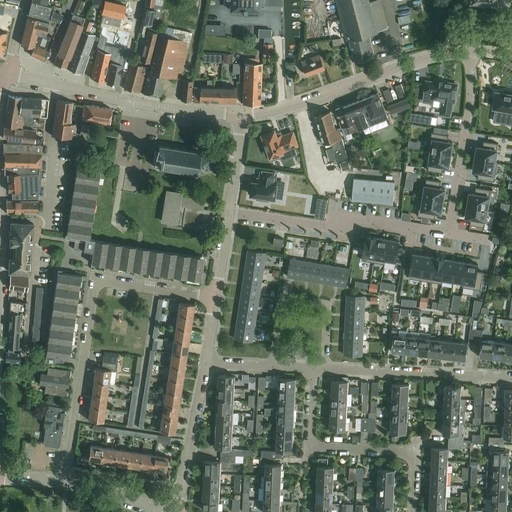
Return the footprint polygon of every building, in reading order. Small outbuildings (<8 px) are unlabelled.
[(79,15),(85,2),(79,0),(78,0),(74,13),(79,15)] [(98,51),(91,79),(104,82),(106,74),(108,75),(111,63),(111,62),(112,57),(113,53),(116,54),(125,56),(130,35),(118,32),(121,19),(123,19),(126,6),(105,0),(102,14),(103,15),(100,27),(102,28),(97,50),(98,51)] [(154,21),(161,22),(162,6),(155,5),(155,0),(145,0),(145,6),(149,7),(149,9),(145,8),(142,19),(154,21)] [(223,0),(223,3),(230,3),(230,10),(243,11),(244,11),(244,0),(223,0)] [(244,0),(244,11),(246,11),(259,11),(260,4),(266,4),(265,0),(244,0)] [(377,0),(371,2),(370,0),(336,0),(345,33),(342,33),(343,36),(346,36),(347,42),(351,41),(356,61),(375,56),(370,36),(379,33),(378,31),(388,28),(380,0),(377,0)] [(60,24),(63,15),(53,11),(54,7),(32,1),(29,14),(48,19),(60,24)] [(66,69),(85,18),(75,14),(73,20),(71,19),(54,64),(66,69)] [(410,15),(398,18),(400,25),(411,22),(410,15)] [(28,17),(21,45),(33,48),(31,55),(44,61),(48,50),(54,37),(46,36),(49,22),(28,17)] [(68,69),(82,75),(86,65),(84,64),(95,35),(89,33),(93,22),(86,20),(68,69)] [(205,24),(205,34),(219,35),(220,25),(205,24)] [(151,64),(158,33),(156,33),(157,29),(141,25),(139,33),(143,33),(142,37),(145,38),(139,61),(151,64)] [(147,73),(142,93),(143,93),(161,96),(165,77),(176,79),(178,72),(181,73),(183,71),(192,34),(192,33),(161,26),(149,73),(148,73),(147,73)] [(258,29),(258,38),(271,38),(271,29),(258,29)] [(313,53),(319,50),(317,44),(310,46),(313,53)] [(108,75),(106,83),(109,84),(118,86),(123,65),(125,57),(125,56),(116,54),(114,63),(111,62),(111,63),(108,75)] [(308,76),(326,69),(320,54),(302,61),(308,76)] [(223,63),(232,64),(232,55),(223,55),(223,63)] [(131,62),(124,89),(141,93),(142,93),(147,73),(148,68),(145,67),(142,68),(143,66),(131,62)] [(245,63),(244,80),(261,81),(262,64),(259,64),(245,63)] [(241,75),(241,68),(241,64),(232,64),(232,68),(232,74),(241,75)] [(192,81),(193,77),(187,77),(187,81),(184,80),(181,101),(191,102),(192,93),(193,81),(192,81)] [(221,102),(221,87),(214,87),(214,80),(207,79),(207,87),(200,86),(200,87),(194,86),(194,101),(221,103),(221,102)] [(424,101),(432,103),(432,99),(443,101),(441,114),(441,115),(450,117),(450,116),(453,102),(455,103),(458,85),(445,83),(446,81),(436,79),(435,83),(427,82),(424,101)] [(244,80),(243,104),(260,105),(261,81),(244,80)] [(400,98),(406,96),(402,84),(396,87),(400,98)] [(221,102),(221,103),(236,104),(237,88),(221,87),(221,102)] [(388,103),(389,103),(394,101),(389,89),(383,91),(388,103)] [(495,113),(493,122),(511,126),(511,125),(511,92),(505,91),(504,94),(497,92),(494,108),(496,108),(496,113),(495,113)] [(346,106),(345,106),(346,110),(349,116),(353,115),(355,121),(356,123),(356,125),(359,131),(369,127),(389,119),(387,113),(379,93),(346,106)] [(9,95),(6,117),(13,118),(22,119),(23,119),(23,115),(19,115),(19,110),(21,97),(9,95)] [(19,110),(19,115),(23,115),(30,116),(31,98),(21,97),(19,110)] [(31,98),(30,116),(32,116),(40,117),(45,117),(47,117),(49,100),(41,99),(31,98)] [(407,99),(388,106),(391,115),(411,107),(407,99)] [(75,139),(77,125),(71,124),(72,117),(71,115),(73,102),(57,100),(52,136),(75,139)] [(84,104),(82,118),(90,120),(100,122),(109,123),(112,109),(84,104)] [(339,109),(337,109),(340,118),(338,119),(340,123),(342,129),(342,128),(345,136),(349,134),(359,131),(356,125),(356,123),(355,121),(353,115),(349,116),(346,110),(345,106),(343,107),(341,107),(339,109)] [(331,112),(316,116),(321,133),(324,144),(332,142),(333,148),(326,150),(329,161),(336,158),(337,159),(337,161),(348,158),(343,139),(342,139),(339,129),(336,130),(336,129),(331,112)] [(417,114),(416,122),(437,126),(438,118),(417,114)] [(5,124),(5,126),(23,129),(23,127),(23,125),(28,126),(28,125),(31,125),(32,122),(24,121),(24,120),(24,119),(23,119),(22,119),(13,118),(6,117),(5,124)] [(5,126),(3,138),(8,139),(7,144),(28,145),(34,145),(34,142),(35,139),(36,131),(36,130),(34,130),(23,129),(5,126)] [(276,130),(262,135),(270,159),(285,154),(284,152),(299,146),(294,132),(279,137),(276,130)] [(432,132),(429,151),(431,152),(446,154),(451,155),(453,143),(448,142),(449,135),(432,132)] [(477,146),(475,159),(476,159),(481,160),(495,163),(496,162),(499,144),(484,141),(483,147),(477,146)] [(7,144),(4,144),(4,160),(4,166),(5,175),(8,174),(8,175),(9,192),(12,192),(13,200),(39,198),(39,197),(40,190),(40,177),(40,176),(41,175),(42,167),(41,167),(42,157),(43,155),(43,154),(42,154),(43,146),(34,145),(28,145),(7,144)] [(200,153),(159,146),(158,152),(154,152),(152,161),(156,162),(155,168),(191,174),(195,174),(196,174),(207,170),(209,159),(200,153)] [(431,152),(428,171),(442,173),(443,167),(449,168),(451,155),(446,154),(431,152)] [(475,159),(473,171),(474,172),(479,172),(478,179),(494,182),(497,163),(495,163),(481,160),(476,159),(475,159)] [(76,174),(76,175),(99,178),(100,171),(97,171),(80,168),(77,167),(76,174)] [(254,183),(252,195),(256,196),(258,196),(273,198),(276,199),(278,186),(275,186),(277,174),(262,171),(260,179),(258,179),(258,183),(254,183)] [(407,172),(406,180),(417,181),(418,173),(407,172)] [(192,195),(195,174),(191,174),(188,195),(181,193),(167,191),(162,221),(169,223),(176,224),(187,225),(187,224),(206,227),(205,231),(206,231),(209,211),(214,212),(214,211),(200,209),(200,204),(202,204),(203,197),(192,195)] [(75,181),(98,185),(98,184),(99,178),(76,175),(75,181)] [(394,204),(396,182),(355,178),(353,201),(394,204)] [(426,179),(423,198),(424,198),(438,201),(443,202),(445,189),(446,188),(440,187),(441,182),(427,179),(426,179)] [(74,187),(74,188),(97,192),(98,185),(75,181),(74,187)] [(73,194),(73,195),(96,199),(96,198),(97,192),(74,188),(73,194)] [(469,193),(467,206),(468,206),(473,207),(488,209),(491,190),(476,188),(475,194),(469,193)] [(72,201),(71,202),(95,206),(95,205),(96,199),(73,195),(72,201)] [(421,198),(418,217),(435,220),(436,213),(441,214),(443,202),(438,201),(424,198),(423,198),(421,198)] [(7,213),(33,212),(38,212),(39,201),(6,201),(7,213)] [(70,208),(70,209),(94,212),(95,206),(71,202),(71,204),(70,208)] [(317,206),(315,213),(326,215),(327,208),(317,206)] [(467,206),(465,218),(466,218),(471,219),(470,225),(485,228),(488,209),(473,207),(468,206),(467,206)] [(69,215),(93,219),(94,212),(70,209),(69,215)] [(69,215),(68,222),(71,223),(92,226),(93,219),(69,215)] [(67,229),(91,233),(92,226),(71,223),(68,222),(67,229)] [(9,244),(10,244),(31,245),(33,225),(11,223),(10,231),(10,238),(9,244)] [(67,229),(66,235),(70,236),(90,239),(91,233),(67,229)] [(365,240),(362,260),(373,262),(378,237),(367,235),(366,235),(366,236),(366,237),(365,240)] [(70,236),(69,239),(75,240),(74,249),(93,252),(94,248),(94,243),(95,240),(90,239),(70,236)] [(378,237),(373,262),(384,264),(385,262),(389,239),(378,237)] [(283,246),(284,239),(275,238),(274,245),(283,246)] [(389,239),(385,262),(402,265),(405,249),(404,249),(399,248),(400,242),(400,241),(389,239)] [(93,252),(91,263),(98,264),(101,244),(94,243),(94,248),(93,252)] [(28,274),(31,245),(10,244),(9,264),(10,273),(28,274)] [(101,244),(98,264),(99,264),(105,265),(108,245),(101,244)] [(108,245),(105,265),(112,267),(115,246),(114,246),(108,245)] [(115,246),(112,267),(118,268),(121,247),(115,246)] [(121,247),(118,268),(125,269),(128,249),(128,248),(121,247)] [(128,249),(125,269),(132,270),(135,250),(134,249),(128,249)] [(135,250),(132,270),(139,271),(142,251),(135,250)] [(248,253),(247,266),(264,268),(266,253),(249,250),(248,253)] [(142,251),(139,271),(145,272),(149,252),(142,251)] [(149,252),(145,272),(153,273),(156,253),(149,252)] [(156,253),(153,273),(159,274),(162,254),(156,253)] [(413,253),(409,279),(420,280),(424,255),(413,253)] [(162,254),(159,274),(166,275),(169,255),(162,254)] [(169,255),(166,275),(173,276),(176,256),(169,255)] [(424,255),(420,280),(431,282),(436,257),(424,255)] [(176,256),(173,276),(180,277),(183,257),(176,256)] [(183,257),(180,277),(186,278),(190,258),(184,257),(183,257)] [(436,257),(431,282),(442,284),(442,282),(446,258),(436,257)] [(190,258),(186,278),(192,279),(193,279),(197,259),(192,259),(190,258)] [(446,258),(442,282),(453,284),(454,282),(457,260),(446,258)] [(197,259),(193,279),(201,281),(204,261),(197,259)] [(291,259),(288,277),(303,279),(306,262),(291,259)] [(457,260),(454,282),(463,283),(464,283),(467,262),(457,260)] [(306,262),(303,279),(304,279),(317,282),(320,264),(306,262)] [(464,283),(463,287),(480,290),(484,273),(477,271),(478,264),(467,262),(464,283)] [(320,264),(317,282),(332,284),(336,267),(321,264),(320,264)] [(247,266),(244,280),(262,282),(264,268),(247,266)] [(336,267),(332,284),(347,287),(350,270),(336,267)] [(57,279),(57,280),(80,283),(81,276),(74,275),(69,274),(68,274),(66,274),(58,272),(57,279)] [(27,290),(28,277),(11,275),(10,288),(27,290)] [(57,280),(56,286),(79,290),(80,283),(57,280)] [(244,280),(242,294),(260,297),(262,282),(244,280)] [(371,283),(370,290),(378,291),(379,284),(371,283)] [(56,286),(55,293),(78,296),(79,290),(56,286)] [(39,341),(43,288),(37,288),(32,341),(39,341)] [(55,293),(54,300),(77,304),(78,296),(55,293)] [(242,294),(240,308),(258,311),(260,297),(242,294)] [(347,309),(347,310),(365,311),(365,310),(366,296),(348,295),(347,309)] [(54,300),(53,307),(76,310),(77,304),(54,300)] [(10,313),(9,331),(20,331),(24,332),(24,324),(21,324),(21,314),(24,314),(25,314),(26,303),(25,303),(11,302),(10,313)] [(179,302),(177,315),(193,317),(195,304),(192,304),(179,302)] [(452,304),(451,311),(459,312),(460,305),(452,304)] [(53,307),(52,314),(75,317),(76,310),(53,307)] [(240,308),(238,324),(255,327),(255,326),(258,311),(240,308)] [(346,324),(346,325),(364,326),(364,325),(365,311),(347,310),(346,324)] [(52,314),(51,321),(74,324),(75,317),(52,314)] [(177,315),(175,328),(191,331),(192,325),(193,317),(177,315)] [(51,321),(50,327),(73,331),(74,324),(51,321)] [(406,338),(405,353),(417,355),(418,349),(419,337),(411,336),(411,332),(413,323),(408,323),(407,332),(407,336),(406,338)] [(236,338),(235,339),(253,342),(255,327),(238,324),(236,338)] [(346,339),(346,340),(363,341),(363,340),(364,326),(346,325),(346,339)] [(50,327),(49,334),(72,338),(73,331),(50,327)] [(175,328),(173,341),(189,343),(191,331),(175,328)] [(393,329),(392,329),(392,330),(392,336),(394,336),(392,352),(405,353),(406,338),(407,336),(407,332),(400,331),(400,330),(399,330),(393,329)] [(456,347),(454,359),(467,361),(469,344),(475,345),(476,340),(477,330),(470,329),(469,343),(456,342),(456,347)] [(476,340),(475,345),(482,345),(480,357),(493,359),(495,341),(483,340),(484,330),(477,330),(476,340)] [(9,331),(7,349),(8,349),(14,349),(19,349),(20,331),(9,331)] [(49,334),(48,341),(71,345),(72,338),(49,334)] [(431,339),(429,356),(442,358),(444,340),(435,339),(436,336),(432,336),(431,335),(431,339)] [(418,349),(417,355),(429,356),(431,339),(420,337),(419,337),(418,349)] [(346,340),(345,355),(363,356),(363,341),(346,340)] [(444,340),(442,358),(454,359),(456,347),(456,342),(444,340)] [(48,341),(47,348),(70,351),(71,345),(48,341)] [(173,341),(171,354),(187,356),(189,343),(173,341)] [(495,341),(493,359),(505,360),(507,343),(495,341)] [(47,348),(46,355),(64,358),(68,358),(69,358),(70,351),(47,348)] [(21,354),(14,353),(14,349),(8,349),(8,353),(7,353),(7,355),(6,361),(20,362),(21,354)] [(171,354),(170,367),(185,369),(187,356),(171,354)] [(103,355),(101,368),(111,370),(111,371),(116,372),(118,357),(103,355)] [(170,367),(168,380),(183,382),(185,369),(170,367)] [(67,396),(71,371),(48,368),(47,374),(41,373),(39,385),(46,386),(45,392),(67,396)] [(96,368),(94,381),(109,383),(109,382),(114,383),(116,372),(111,371),(111,370),(101,368),(96,368)] [(219,375),(218,388),(235,388),(236,376),(219,375)] [(272,381),(272,376),(266,376),(266,378),(259,377),(259,389),(266,390),(266,381),(272,381)] [(280,378),(279,390),(296,391),(297,379),(280,378)] [(168,380),(166,392),(181,395),(183,382),(168,380)] [(94,381),(92,394),(107,396),(109,383),(94,381)] [(332,393),(348,394),(349,381),(332,381),(332,393)] [(392,396),(409,396),(410,384),(393,383),(392,396)] [(445,398),(445,399),(461,399),(462,387),(445,386),(445,398)] [(218,388),(218,400),(235,401),(235,388),(218,388)] [(279,390),(279,403),(288,403),(296,403),(296,391),(279,390)] [(166,392),(164,405),(179,407),(181,395),(166,392)] [(348,406),(348,394),(332,393),(331,405),(348,406)] [(92,394),(90,407),(105,409),(107,396),(92,394)] [(409,409),(409,396),(392,396),(392,408),(409,409)] [(445,399),(444,410),(461,411),(465,411),(466,400),(461,399),(445,399)] [(217,412),(234,413),(234,412),(235,401),(218,400),(217,412)] [(265,408),(265,414),(278,415),(282,415),(295,416),(296,403),(288,403),(279,403),(278,409),(265,408)] [(163,406),(162,418),(177,421),(179,408),(179,407),(164,405),(163,406)] [(347,418),(348,406),(331,405),(330,417),(347,418)] [(58,447),(60,446),(61,439),(59,437),(60,429),(63,427),(64,415),(67,413),(65,411),(65,408),(49,406),(49,409),(46,410),(44,427),(46,429),(43,443),(45,445),(58,447)] [(90,407),(88,420),(104,422),(105,409),(90,407)] [(377,413),(378,407),(371,407),(371,413),(369,413),(369,419),(376,419),(376,413),(377,413)] [(408,420),(409,409),(392,408),(391,420),(408,420)] [(444,410),(444,422),(460,423),(461,411),(444,410)] [(217,412),(217,424),(233,425),(234,413),(217,412)] [(278,415),(278,427),(294,428),(295,416),(282,415),(278,415)] [(347,430),(347,418),(330,417),(330,430),(347,430)] [(161,419),(160,431),(175,433),(177,422),(177,421),(162,418),(161,419)] [(407,433),(408,420),(391,420),(391,432),(407,433)] [(444,422),(443,435),(449,435),(449,442),(464,442),(465,436),(460,435),(460,423),(444,422)] [(217,424),(216,436),(233,437),(233,425),(217,424)] [(489,442),(489,444),(503,444),(505,444),(505,438),(511,438),(511,425),(505,425),(504,438),(490,437),(489,442)] [(278,427),(277,439),(294,440),(294,428),(278,427)] [(157,439),(157,442),(170,444),(171,437),(158,435),(157,439)] [(216,436),(215,448),(222,449),(221,455),(236,456),(236,449),(232,449),(233,437),(216,436)] [(262,450),(262,457),(277,458),(283,458),(283,451),(293,452),(294,440),(277,439),(276,451),(262,450)] [(432,460),(449,461),(449,448),(464,449),(464,443),(464,442),(449,442),(448,448),(432,447),(432,460)] [(489,448),(489,451),(491,451),(493,451),(493,456),(493,463),(510,464),(510,451),(504,451),(505,444),(503,444),(489,444),(489,445),(489,448)] [(90,445),(88,460),(101,462),(103,447),(90,445)] [(103,447),(101,462),(102,462),(114,464),(116,449),(104,447),(103,447)] [(116,449),(114,464),(115,464),(127,466),(129,451),(117,449),(116,449)] [(129,451),(127,466),(140,468),(142,453),(130,451),(129,451)] [(142,453),(140,468),(152,470),(153,464),(154,457),(155,455),(143,453),(142,453)] [(153,464),(152,470),(153,470),(166,472),(168,457),(155,455),(154,457),(153,464)] [(205,461),(204,473),(221,474),(222,462),(236,462),(244,463),(244,457),(242,457),(242,456),(236,456),(221,455),(221,462),(205,461)] [(262,457),(261,464),(266,464),(265,476),(282,477),(283,464),(276,464),(277,458),(262,457)] [(317,479),(334,479),(334,467),(328,467),(328,458),(319,458),(319,466),(318,466),(317,479)] [(432,460),(431,472),(448,473),(449,461),(432,460)] [(488,463),(487,475),(490,475),(492,475),(498,475),(509,476),(510,464),(493,463),(488,463)] [(379,469),(379,481),(395,482),(396,470),(379,469)] [(431,472),(431,484),(447,485),(448,473),(431,472)] [(204,473),(204,486),(220,486),(221,474),(204,473)] [(487,475),(486,487),(492,487),(508,488),(509,476),(498,475),(492,475),(490,475),(487,475)] [(265,476),(265,488),(282,489),(282,477),(265,476)] [(333,491),(334,479),(317,479),(317,491),(333,491)] [(379,481),(378,493),(395,494),(395,482),(379,481)] [(431,484),(430,496),(440,497),(447,497),(447,485),(431,484)] [(204,486),(203,497),(220,498),(220,486),(204,486)] [(492,487),(491,499),(495,500),(508,500),(508,488),(492,487)] [(265,488),(264,500),(281,501),(282,489),(265,488)] [(332,503),(333,491),(317,491),(316,503),(332,503)] [(378,493),(377,505),(394,506),(395,494),(378,493)] [(430,496),(429,508),(446,509),(447,497),(440,497),(430,496)] [(203,497),(203,510),(219,511),(220,498),(203,497)] [(491,499),(490,511),(501,511),(507,511),(508,500),(495,500),(491,499)] [(264,506),(263,511),(280,511),(281,501),(264,500),(264,506)] [(332,511),(332,503),(316,503),(315,511),(332,511)]
